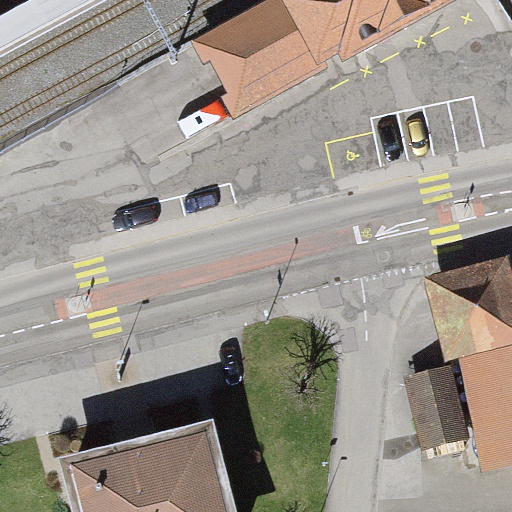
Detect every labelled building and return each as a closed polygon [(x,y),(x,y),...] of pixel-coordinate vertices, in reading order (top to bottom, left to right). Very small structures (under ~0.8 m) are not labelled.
[(17,0),(0,9),(0,55),(101,0),(17,0)] [(292,0),(199,50),(235,116),(450,0),(292,0)] [(472,96),(372,119),(384,171),(484,148),(472,96)] [(511,268),(434,283),(451,370),(511,357),(511,268)] [(511,361),(461,372),(484,478),(511,472),(511,361)] [(429,381),(447,458),(472,453),(455,376),(429,381)] [(230,511),(211,423),(62,456),(74,511),(230,511)]
